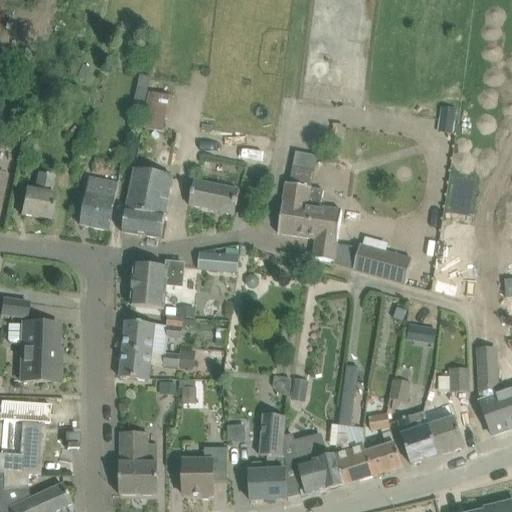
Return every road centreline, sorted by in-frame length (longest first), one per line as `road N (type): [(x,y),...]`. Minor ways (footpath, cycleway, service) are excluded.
road 1 (residential): [(90,266),(243,237),(266,224),(289,99)]
road 2 (residential): [(95,511),(90,266)]
road 3 (unclassified): [(511,454),(476,471),(310,511)]
